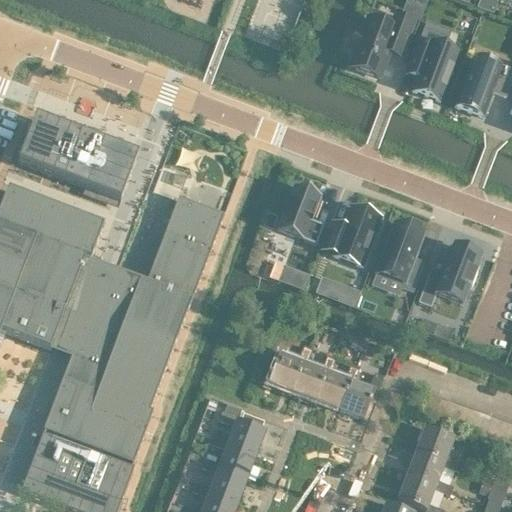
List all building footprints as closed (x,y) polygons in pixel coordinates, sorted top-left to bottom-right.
[(367,0),(364,10),(387,18),(394,0),(367,0)] [(509,41),(511,26),(511,16),(502,14),(497,38),(509,41)] [(350,68),(379,79),(388,52),(402,57),(414,24),(395,16),(390,28),(369,19),(363,35),(357,33),(351,50),(356,52),(350,68)] [(418,43),(406,74),(417,78),(412,92),(440,103),(459,54),(430,43),(429,47),(418,43)] [(474,59),(455,107),(483,118),(493,93),(506,98),(511,82),(511,70),(502,66),(501,69),(474,59)] [(35,119),(18,165),(120,204),(137,158),(35,119)] [(294,186),(276,231),(316,246),(323,227),(312,222),(322,197),(294,186)] [(190,305),(147,288),(138,284),(106,272),(87,264),(100,230),(8,194),(0,213),(0,228),(2,230),(0,233),(0,333),(48,352),(51,345),(74,354),(50,415),(43,432),(132,467),(151,418),(146,416),(190,305)] [(147,288),(190,305),(223,220),(181,203),(147,288)] [(378,223),(380,219),(352,208),(344,229),(331,224),(321,250),(334,255),(333,257),(361,268),(373,238),(376,239),(382,224),(378,223)] [(277,217),(268,214),(263,227),(273,230),(277,217)] [(423,235),(395,225),(376,273),(403,283),(401,289),(412,293),(423,264),(413,260),(423,235)] [(475,273),(481,257),(453,246),(439,282),(428,278),(418,304),(431,309),(436,296),(463,306),(469,289),(471,290),(477,274),(475,273)] [(298,272),(292,287),(303,292),(309,276),(298,272)] [(344,299),(342,305),(354,309),(356,303),(360,293),(348,288),(344,299)] [(422,320),(418,331),(433,336),(437,325),(422,320)] [(366,343),(362,354),(370,357),(374,346),(366,343)] [(308,366),(313,351),(304,347),(299,363),(279,355),(268,384),(293,394),(303,365),(308,366)] [(293,394),(316,402),(326,374),(331,375),(337,360),(328,357),(323,372),(308,366),(303,365),(293,394)] [(316,402),(340,411),(351,383),(355,384),(361,369),(352,365),(346,381),(331,375),(326,374),(316,402)] [(370,390),(355,384),(351,383),(340,411),(364,421),(374,394),(377,394),(383,377),(376,375),(370,390)] [(422,414),(433,418),(440,399),(429,394),(422,414)] [(433,418),(443,422),(450,402),(440,399),(433,418)] [(443,422),(453,426),(460,406),(450,402),(443,422)] [(245,412),(228,405),(225,414),(223,413),(219,422),(235,428),(229,442),(228,446),(257,457),(266,432),(262,430),(265,422),(244,414),(245,412)] [(453,426),(463,429),(470,410),(460,406),(453,426)] [(481,414),(470,410),(463,429),(473,433),(481,414)] [(491,418),(481,414),(473,433),(484,437),(491,418)] [(501,422),(491,418),(484,437),(494,441),(501,422)] [(511,426),(501,422),(494,441),(504,445),(511,426)] [(425,429),(416,453),(445,464),(443,467),(459,473),(462,464),(447,459),(454,440),(425,429)] [(226,451),(220,466),(219,470),(248,481),(257,457),(228,446),(229,442),(214,436),(211,445),(226,451)] [(42,438),(21,496),(64,511),(118,511),(133,473),(42,438)] [(416,453),(407,477),(435,488),(434,490),(450,496),(453,488),(438,482),(443,467),(445,464),(416,453)] [(217,474),(211,489),(210,493),(239,504),(248,481),(219,470),(220,466),(205,460),(202,469),(217,474)] [(182,473),(178,482),(188,485),(189,480),(187,475),(182,473)] [(429,505),(434,490),(435,488),(407,477),(398,501),(426,511),(425,511),(444,511),(429,505)] [(483,480),(478,494),(486,497),(491,484),(483,480)] [(208,498),(202,511),(235,511),(239,504),(210,493),(211,489),(196,483),(193,492),(208,498)] [(492,490),(505,495),(507,488),(495,483),(492,490)] [(505,495),(492,490),(488,501),(500,506),(505,495)]
